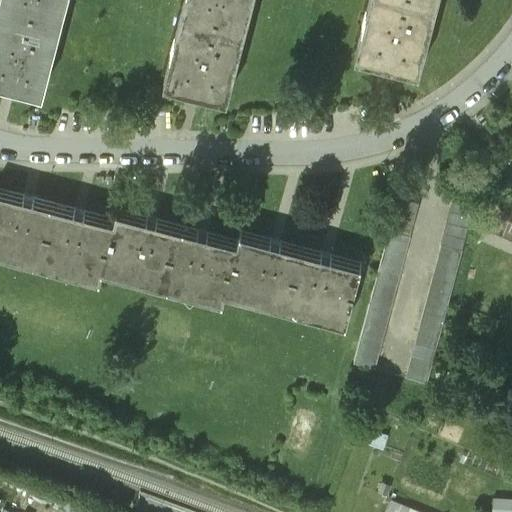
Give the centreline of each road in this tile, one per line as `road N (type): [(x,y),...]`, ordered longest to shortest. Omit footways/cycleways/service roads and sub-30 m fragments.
road 1 (residential): [(0,137),(62,153),(339,146),(406,127),(511,44)]
road 2 (track): [(0,395),(281,511)]
